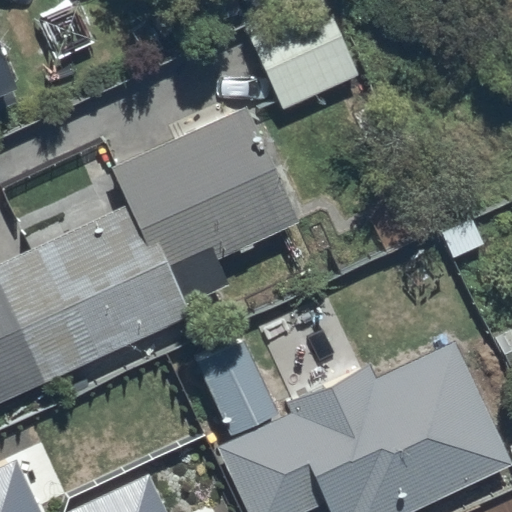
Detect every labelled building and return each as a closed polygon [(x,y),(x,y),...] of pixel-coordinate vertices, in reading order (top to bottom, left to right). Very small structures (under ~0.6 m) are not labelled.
[(284,0),(238,22),(277,104),(355,67),(322,0),(284,0)] [(0,100),(13,96),(0,66),(0,100)] [(0,393),(186,310),(180,297),(223,278),(211,253),(231,244),(234,249),(249,242),(246,236),(292,216),(239,99),(103,161),(120,198),(0,252),(0,393)] [(511,322),(490,333),(505,364),(511,361),(511,322)] [(210,441),(243,511),(286,511),(318,497),(325,511),(395,511),(507,459),(448,334),(370,371),(363,356),(279,396),(283,406),(210,441)] [(238,335),(190,357),(224,430),(272,408),(238,335)] [(0,511),(131,511),(112,467),(156,447),(139,410),(92,431),(94,435),(82,441),(79,436),(0,470),(0,511)]
